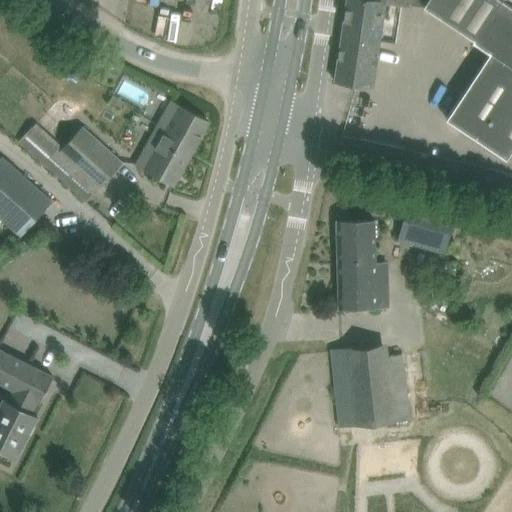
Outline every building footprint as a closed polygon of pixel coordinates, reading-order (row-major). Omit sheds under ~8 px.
[(346,0),(334,81),(371,86),(372,86),(385,2),(410,5),(410,4),(424,6),(474,39),(474,40),(491,51),(446,118),(506,158),(511,149),(511,7),(501,0),(346,0)] [(109,65),(106,71),(111,74),(114,68),(109,65)] [(209,121),(170,100),(169,101),(178,106),(151,154),(142,149),(135,163),(174,185),(209,121)] [(98,186),(121,161),(82,126),(61,151),(57,147),(43,163),(86,201),(98,186)] [(2,156),(0,158),(0,217),(20,235),(52,199),(2,156)] [(455,213),(408,200),(398,239),(444,252),(455,213)] [(388,306),(387,283),(386,261),(376,261),(375,219),(337,221),(338,307),(388,306)] [(338,427),(358,425),(412,420),(405,353),(388,355),(386,343),(351,347),(331,349),(338,427)] [(0,449),(15,458),(37,415),(31,412),(36,401),(39,402),(53,376),(0,348),(0,382),(13,389),(8,400),(3,398),(0,403),(0,449)]
